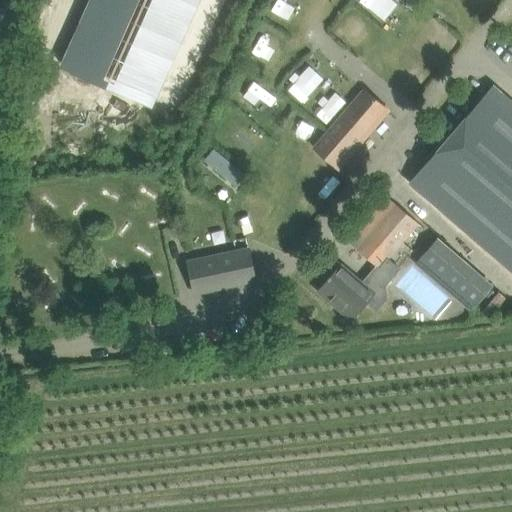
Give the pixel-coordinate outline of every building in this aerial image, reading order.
[(93,0),(61,77),(155,116),(203,0),(93,0)] [(282,0),(277,20),(289,23),(296,1),(293,0),(282,0)] [(361,0),(376,15),(391,0),(361,0)] [(338,32),(348,39),(361,20),(351,13),(338,32)] [(258,33),(250,54),(272,62),(280,42),(258,33)] [(306,88),(318,70),(307,62),(295,80),(306,88)] [(511,103),(493,87),(410,181),(511,268),(511,103)] [(386,108),(364,89),(362,88),(311,147),(334,167),(361,136),(386,108)] [(394,202),(355,247),(375,265),(379,268),(388,258),(418,223),(409,215),(394,202)] [(491,286),(436,238),(415,263),(470,310),(491,286)] [(189,260),(196,291),(256,278),(249,247),(189,260)] [(327,253),(315,267),(328,278),(318,290),(331,301),(335,296),(356,314),(366,302),(376,311),(387,299),(386,283),(399,268),(388,258),(379,268),(375,265),(362,281),(340,264),(327,253)]
